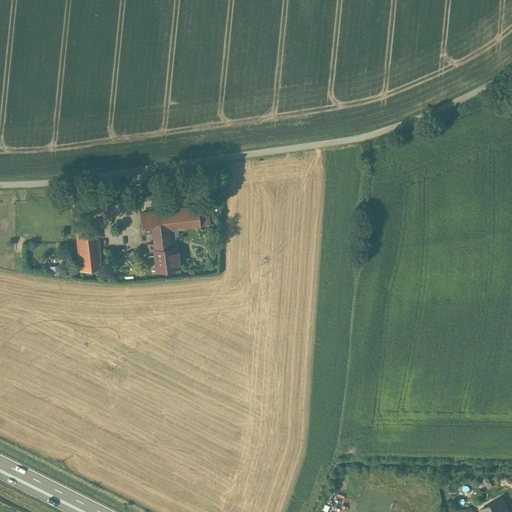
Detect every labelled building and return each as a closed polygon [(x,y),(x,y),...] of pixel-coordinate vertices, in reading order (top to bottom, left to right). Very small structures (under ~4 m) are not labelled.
[(119,187),(110,189),(111,203),(120,202),(119,187)] [(110,189),(79,192),(80,206),(111,203),(110,189)] [(79,192),(72,193),(73,207),(80,206),(79,192)] [(197,206),(141,212),(143,232),(153,231),(167,229),(199,226),(197,206)] [(75,226),(76,232),(80,270),(100,267),(96,224),(75,226)] [(167,229),(153,231),(155,249),(154,249),(154,250),(156,250),(158,269),(179,267),(177,246),(169,247),(167,229)] [(49,265),(50,274),(59,272),(58,263),(49,265)] [(509,511),(501,498),(481,509),(482,511),(509,511)]
